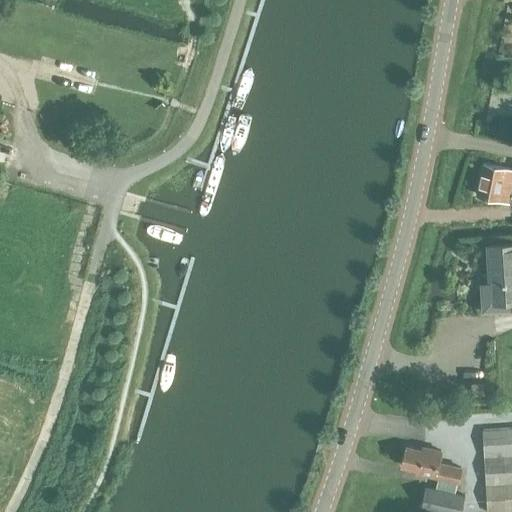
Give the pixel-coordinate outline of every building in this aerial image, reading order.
[(511,203),(511,200),(511,171),(486,166),(479,195),(511,203)] [(493,281),(481,282),(483,312),(511,311),(511,300),(511,246),(491,248),(493,281)] [(475,392),(485,391),(484,383),(474,384),(475,392)] [(511,427),(483,429),(487,511),(498,511),(511,511),(511,427)] [(424,451),(410,447),(405,467),(420,470),(420,473),(439,479),(436,490),(428,488),(424,507),(444,511),(461,511),(465,496),(456,494),(462,467),(440,461),(442,451),(425,448),(424,451)]
